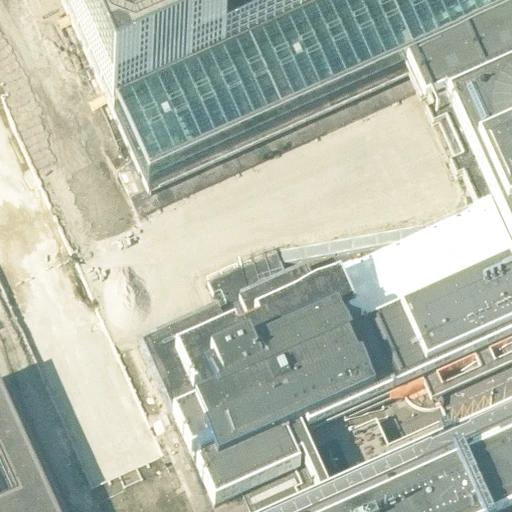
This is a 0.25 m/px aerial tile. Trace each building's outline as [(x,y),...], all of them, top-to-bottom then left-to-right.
[(511,0),(62,0),(144,188),(439,55),(449,79),(472,129),(454,137),(511,266),(511,347),(397,399),(369,334),(359,339),(387,400),(346,418),(349,424),(511,350),(511,0)] [(112,196),(121,192),(111,169),(101,173),(112,196)] [(511,347),(511,288),(511,289),(484,226),(347,287),(369,334),(397,399),(511,347)] [(168,340),(148,349),(143,351),(165,404),(174,423),(171,424),(210,511),(223,511),(242,504),(245,511),(511,511),(511,426),(503,430),(447,455),(445,449),(436,453),(439,459),(417,469),(412,460),(395,468),(388,452),(379,434),(346,449),(335,424),(346,418),(387,400),(359,339),(339,293),(313,305),(310,299),(301,278),(286,285),(280,267),(276,259),(274,252),(237,263),(247,302),(246,303),(246,304),(230,311),(215,318),(215,316),(212,317),(213,319),(196,327),(196,326),(193,327),(194,328),(170,339),(169,337),(167,338),(168,340)] [(287,254),(276,259),(280,267),(290,263),(287,254)] [(0,511),(52,511),(0,396),(0,511)]
